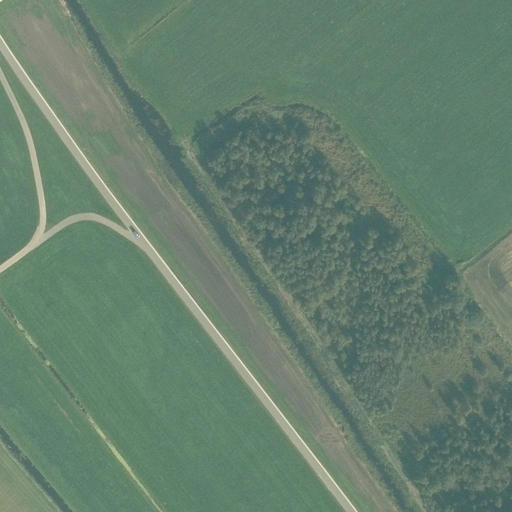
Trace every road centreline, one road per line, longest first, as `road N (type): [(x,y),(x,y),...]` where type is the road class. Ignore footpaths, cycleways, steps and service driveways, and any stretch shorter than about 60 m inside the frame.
road 1 (unclassified): [(347,511),(140,241)]
road 2 (unclassified): [(140,241),(0,45)]
road 3 (unclassified): [(29,247),(41,225),(41,197),(0,69)]
road 4 (unclassified): [(29,247),(84,216),(140,241)]
